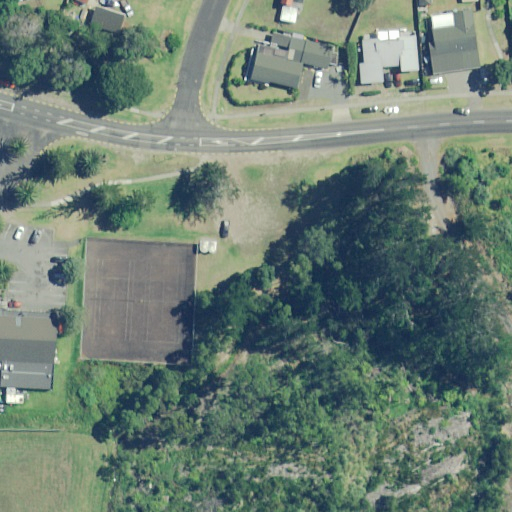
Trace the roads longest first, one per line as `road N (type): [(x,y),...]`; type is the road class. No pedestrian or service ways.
road 1 (tertiary): [(511,123),(182,140)]
road 2 (tertiary): [(182,140),(0,110)]
road 3 (residential): [(182,140),(195,55),(214,0)]
